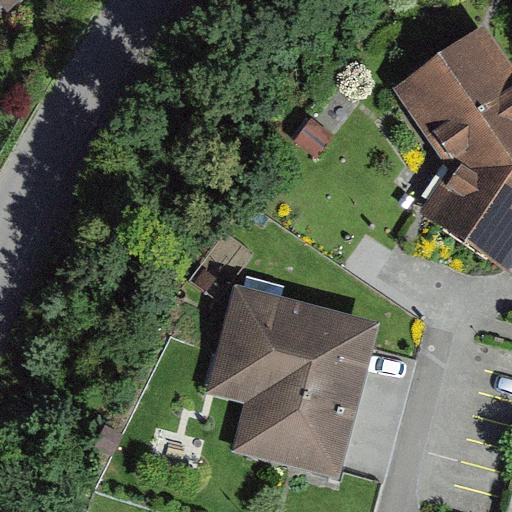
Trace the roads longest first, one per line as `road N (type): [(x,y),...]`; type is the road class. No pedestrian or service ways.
road 1 (residential): [(149,0),(23,192),(0,247)]
road 2 (residential): [(463,297),(401,511)]
